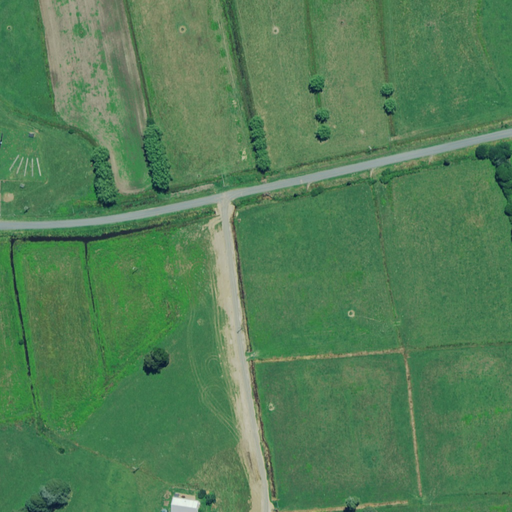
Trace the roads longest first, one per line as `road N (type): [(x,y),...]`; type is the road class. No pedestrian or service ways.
road 1 (unclassified): [(511,132),(143,215),(0,226)]
road 2 (unknown): [(224,197),(265,511)]
